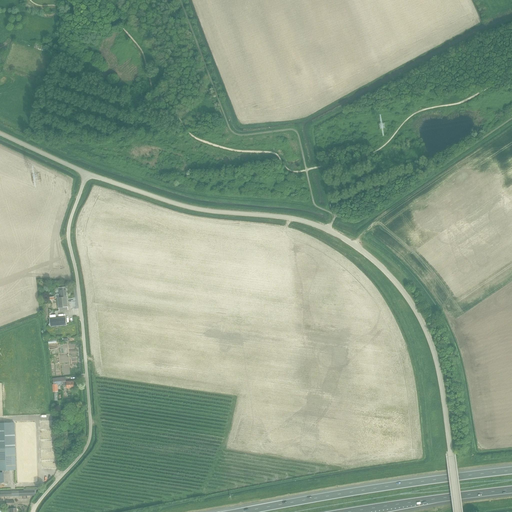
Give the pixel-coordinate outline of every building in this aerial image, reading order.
[(58,288),(59,297),(57,298),(59,311),(68,310),(67,297),(66,287),(58,288)] [(65,318),(50,319),(51,326),(66,325),(65,318)] [(57,384),(63,384),(63,386),(67,385),(67,388),(74,388),(74,382),(71,382),(71,381),(66,381),(65,377),(53,379),(54,384),(52,384),(53,391),(58,391),(57,384)] [(14,423),(0,423),(0,468),(5,468),(5,470),(9,470),(9,468),(15,468),(15,448),(14,423)] [(14,501),(6,501),(6,505),(11,505),(11,508),(10,509),(10,511),(16,511),(16,508),(15,508),(15,504),(14,504),(14,501)]
